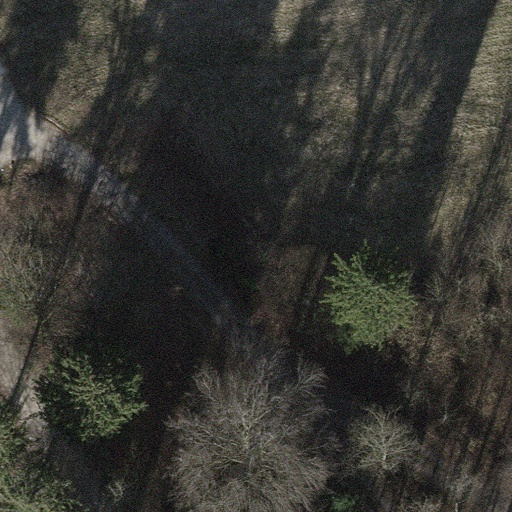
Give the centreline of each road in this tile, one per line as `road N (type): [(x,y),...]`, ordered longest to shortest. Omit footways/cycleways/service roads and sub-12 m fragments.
road 1 (track): [(0,88),(33,133),(241,327),(366,424),(501,511)]
road 2 (track): [(380,511),(241,327)]
road 3 (track): [(0,356),(90,511)]
